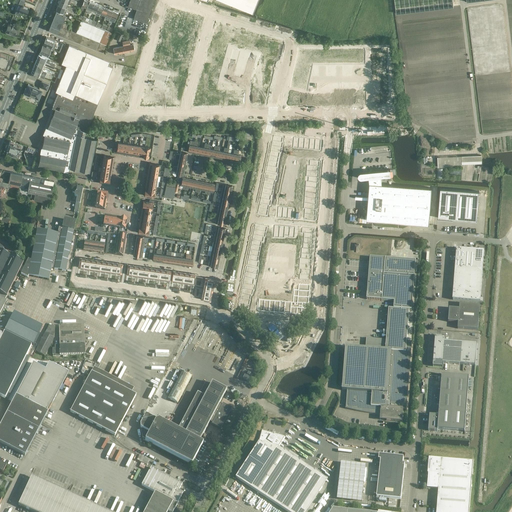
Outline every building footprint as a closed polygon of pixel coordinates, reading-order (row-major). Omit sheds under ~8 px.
[(21,0),(15,0),(15,3),(20,5),(18,10),(14,9),(13,13),(19,15),(21,12),(27,14),(28,13),(29,12),(28,11),(29,8),(22,5),(24,1),(21,0)] [(59,0),(58,4),(73,11),(74,8),(67,6),(68,3),(60,0),(59,0)] [(87,0),(83,0),(80,9),(83,10),(84,7),(86,8),(89,1),(87,0)] [(133,19),(146,23),(153,0),(129,0),(127,6),(136,9),(133,19)] [(221,0),(251,12),(256,0),(221,0)] [(94,3),(89,1),(86,8),(85,10),(88,12),(88,13),(90,13),(90,12),(94,3)] [(96,12),(99,5),(94,3),(90,12),(95,14),(96,12)] [(77,12),(73,11),(58,4),(56,10),(64,13),(65,10),(76,15),(77,12)] [(99,5),(95,14),(100,16),(101,13),(103,6),(99,5)] [(168,6),(165,17),(171,19),(171,18),(171,17),(173,8),(168,6)] [(104,18),(107,19),(109,20),(110,17),(113,10),(108,8),(105,15),(104,18)] [(110,17),(109,20),(114,22),(118,12),(113,10),(110,17)] [(81,20),(77,28),(69,25),(71,21),(64,18),(65,15),(56,11),(52,20),(107,42),(111,32),(104,29),(81,20)] [(195,24),(195,25),(200,27),(203,16),(198,15),(195,24)] [(48,30),(98,50),(102,52),(107,42),(52,20),(48,30)] [(16,36),(19,29),(8,24),(5,31),(6,33),(10,35),(12,34),(16,36)] [(216,24),(212,36),(254,48),(253,52),(267,56),(268,52),(280,55),(284,41),(272,38),(271,39),(216,24)] [(54,40),(46,36),(43,45),(51,48),(54,40)] [(114,54),(123,52),(134,50),(133,44),(130,45),(129,40),(122,41),(123,46),(113,48),(114,54)] [(44,134),(38,165),(63,170),(64,167),(89,172),(97,139),(84,136),(85,131),(86,131),(98,102),(105,85),(112,67),(108,65),(110,61),(105,59),(77,48),(69,44),(68,46),(65,53),(65,54),(63,58),(62,60),(61,63),(66,65),(64,70),(55,91),(52,90),(46,103),(47,103),(46,106),(55,109),(44,134)] [(57,51),(53,49),(51,48),(43,45),(39,53),(48,56),(50,50),(53,51),(52,51),(56,53),(57,51)] [(0,67),(1,66),(5,67),(9,57),(2,54),(0,53),(0,67)] [(37,59),(54,66),(56,67),(57,65),(49,61),(50,59),(38,54),(37,59)] [(35,63),(43,67),(44,65),(53,68),(54,66),(37,59),(35,63)] [(33,68),(50,75),(51,73),(46,71),(46,70),(43,69),(43,67),(35,63),(33,68)] [(31,72),(36,74),(44,77),(44,75),(52,78),(52,76),(50,75),(33,68),(31,72)] [(47,89),(49,83),(42,80),(39,87),(28,83),(27,87),(26,86),(24,91),(25,91),(25,92),(30,94),(29,95),(33,97),(34,95),(39,97),(41,92),(45,93),(47,89)] [(289,95),(286,105),(365,105),(365,93),(333,94),(289,95)] [(195,95),(192,106),(245,106),(244,94),(195,95)] [(18,143),(10,140),(9,140),(8,145),(7,145),(6,145),(5,146),(5,147),(5,148),(5,149),(6,149),(16,153),(17,153),(19,150),(20,146),(18,145),(18,143)] [(195,141),(193,152),(198,153),(198,150),(201,150),(201,147),(199,146),(197,146),(197,142),(195,141)] [(198,150),(198,153),(205,155),(207,144),(205,143),(204,147),(201,147),(201,150),(198,150)] [(32,155),(36,156),(38,149),(28,145),(26,150),(32,153),(32,155)] [(175,156),(175,158),(179,159),(178,162),(182,162),(181,165),(185,165),(186,158),(175,156)] [(482,156),(437,157),(438,168),(462,167),(462,164),(482,164),(482,156)] [(173,166),(173,168),(184,170),(185,165),(181,165),(182,162),(178,162),(178,164),(177,166),(173,166)] [(432,188),(382,184),(381,177),(391,176),(390,169),(361,172),(360,172),(359,173),(359,174),(358,174),(358,175),(358,176),(359,177),(359,178),(360,178),(361,179),(362,179),(369,178),(369,183),(371,183),(369,220),(429,225),(432,188)] [(33,200),(42,202),(49,203),(53,185),(39,183),(40,178),(22,174),(10,172),(5,171),(3,180),(28,186),(27,192),(35,194),(33,200)] [(187,178),(185,189),(187,190),(188,186),(191,186),(192,183),(194,183),(195,180),(192,179),(187,178)] [(20,185),(8,183),(2,181),(0,180),(0,196),(1,196),(1,194),(2,194),(5,194),(7,187),(19,189),(20,185)] [(192,183),(191,186),(193,187),(196,187),(195,191),(197,192),(200,181),(195,180),(194,183),(192,183)] [(167,181),(164,196),(172,197),(175,183),(167,181)] [(77,197),(74,212),(78,213),(83,189),(73,187),(72,192),(75,193),(74,195),(75,197),(77,197)] [(477,221),(479,191),(440,188),(438,218),(453,219),(477,221)] [(65,271),(76,221),(64,219),(63,223),(60,222),(57,233),(37,229),(31,260),(28,259),(20,274),(27,278),(28,276),(49,280),(51,268),(65,271)] [(0,293),(6,296),(23,263),(2,252),(4,248),(0,246),(0,293)] [(455,268),(464,268),(466,249),(456,249),(455,268)] [(475,250),(466,249),(464,268),(473,269),(475,250)] [(475,250),(473,269),(483,270),(484,251),(475,250)] [(346,347),(342,390),(347,391),(347,394),(346,408),(345,408),(345,409),(351,410),(361,412),(366,413),(371,414),(376,414),(380,415),(380,420),(386,421),(402,422),(403,409),(406,410),(407,410),(407,409),(406,409),(412,342),(407,341),(409,310),(412,311),(412,306),(415,261),(370,257),(367,299),(394,301),(394,305),(394,309),(389,309),(386,340),(366,338),(366,339),(365,349),(346,347)] [(464,268),(455,268),(454,276),(482,278),(483,270),(473,269),(464,268)] [(481,286),(482,278),(454,276),(454,284),(481,286)] [(259,299),(258,311),(307,314),(310,285),(298,284),(298,290),(294,289),(292,302),(259,299)] [(481,286),(454,284),(453,292),(481,294),(481,286)] [(480,302),(481,294),(453,292),(452,300),(480,302)] [(240,297),(239,303),(244,304),(243,306),(248,309),(250,299),(240,297)] [(460,303),(459,309),(449,308),(448,322),(458,323),(458,329),(478,330),(480,305),(460,303)] [(35,351),(36,351),(45,356),(54,338),(55,326),(49,324),(35,351)] [(59,326),(59,346),(54,346),(54,348),(53,348),(53,356),(59,356),(59,355),(85,355),(84,325),(59,326)] [(0,396),(5,398),(31,345),(4,332),(3,334),(0,333),(0,396)] [(477,343),(445,341),(445,343),(444,349),(444,355),(443,361),(443,363),(475,365),(477,343)] [(45,369),(35,364),(33,363),(0,425),(0,442),(25,456),(68,373),(49,363),(45,369)] [(91,372),(70,412),(115,436),(136,395),(131,393),(134,388),(94,367),(91,372)] [(176,382),(172,389),(167,398),(177,403),(191,377),(181,371),(177,379),(175,378),(174,381),(176,382)] [(243,379),(250,383),(253,376),(247,372),(243,379)] [(442,374),(439,415),(430,415),(428,431),(438,431),(438,429),(464,431),(464,432),(465,432),(469,376),(469,377),(442,375),(442,374)] [(219,404),(226,390),(212,383),(204,397),(197,393),(177,430),(156,419),(156,420),(145,414),(140,424),(141,428),(149,432),(145,441),(191,465),(203,443),(199,441),(209,423),(219,428),(229,410),(219,404)] [(236,478),(288,511),(306,511),(328,480),(278,447),(284,437),(262,431),(259,442),(236,478)] [(376,497),(401,500),(405,463),(403,463),(404,457),(379,454),(379,460),(380,460),(376,497)] [(438,490),(438,495),(436,511),(468,511),(473,462),(429,458),(427,474),(428,474),(427,489),(438,490)] [(341,464),(337,499),(362,501),(365,467),(341,464)] [(179,502),(180,500),(181,499),(180,499),(183,493),(178,491),(182,484),(151,468),(141,486),(154,493),(177,505),(178,501),(179,502)] [(109,511),(33,477),(32,476),(18,505),(33,511),(109,511)] [(172,511),(177,505),(154,493),(144,511),(167,511),(168,511),(169,511),(172,511)]
